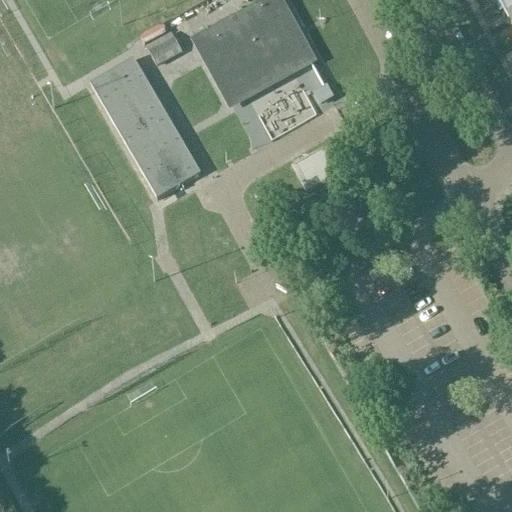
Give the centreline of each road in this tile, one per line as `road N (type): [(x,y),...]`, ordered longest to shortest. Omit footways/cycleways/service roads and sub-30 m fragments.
road 1 (residential): [(468,199),(358,0)]
road 2 (residential): [(511,148),(429,0)]
